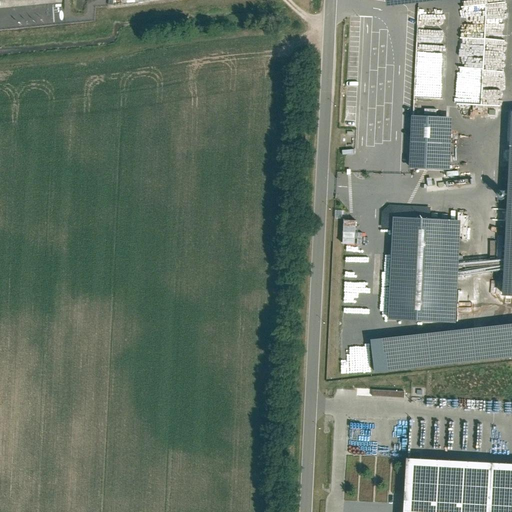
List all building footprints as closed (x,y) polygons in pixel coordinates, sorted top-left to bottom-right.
[(505,40),(506,5),(462,4),(461,20),(471,20),(471,31),(460,31),(459,67),(477,68),(477,65),(482,66),(483,52),(486,52),(486,40),(505,40)] [(443,10),(422,9),(422,17),(443,18),(443,10)] [(417,97),(441,95),(441,86),(434,87),(434,90),(425,91),(425,86),(416,86),(417,97)] [(411,114),(410,167),(451,168),(452,115),(411,114)] [(461,219),(395,215),(388,320),(455,324),(461,219)] [(344,219),(344,243),(356,243),(356,219),(344,219)] [(511,511),(511,460),(413,455),(409,511),(511,511)]
